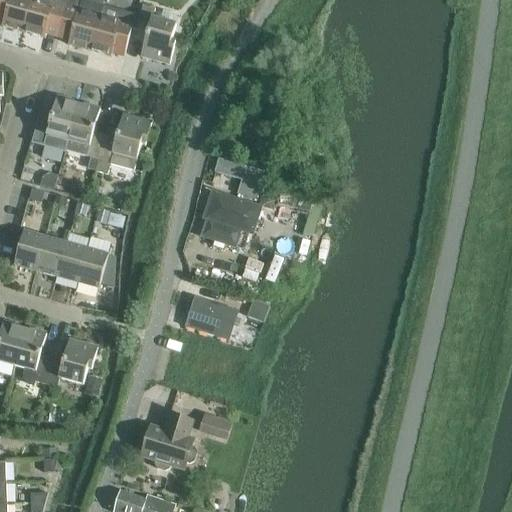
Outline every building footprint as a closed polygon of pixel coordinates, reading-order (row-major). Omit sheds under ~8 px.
[(0,0),(0,9),(8,11),(3,27),(25,33),(34,0),(0,0)] [(62,26),(69,2),(69,0),(34,0),(25,33),(46,39),(51,23),(62,26)] [(86,0),(69,0),(69,2),(62,26),(74,30),(70,46),(91,52),(104,5),(86,0)] [(104,5),(91,52),(112,58),(117,42),(129,45),(137,15),(104,5)] [(171,65),(177,43),(173,42),(177,26),(154,19),(156,10),(144,6),(137,30),(149,34),(142,57),(171,65)] [(66,152),(80,104),(58,98),(52,121),(40,118),(33,143),(66,152)] [(99,161),(106,136),(95,133),(101,110),(80,104),(66,152),(79,155),(82,144),(89,146),(86,157),(99,161)] [(106,136),(99,161),(96,172),(109,176),(112,166),(135,172),(142,145),(147,146),(153,124),(124,116),(118,140),(106,136)] [(293,133),(229,116),(221,140),(287,158),(293,133)] [(218,159),(214,173),(242,182),(238,195),(255,200),(255,198),(263,173),(218,159)] [(43,204),(46,193),(34,189),(31,201),(43,204)] [(264,190),(260,206),(273,210),(278,194),(264,190)] [(207,218),(201,239),(237,250),(243,231),(244,231),(254,234),(262,208),(214,193),(206,218),(207,218)] [(278,195),(276,207),(295,210),(309,214),(303,235),(312,238),(322,205),(299,198),(278,195)] [(37,272),(46,238),(25,232),(16,266),(37,272)] [(58,278),(67,244),(46,238),(37,272),(58,278)] [(67,244),(58,278),(79,284),(88,250),(67,244)] [(88,250),(79,284),(100,290),(101,286),(105,271),(109,256),(88,250)] [(113,273),(105,271),(101,286),(113,289),(113,273)] [(194,300),(185,328),(230,343),(239,314),(240,312),(195,298),(194,300)] [(254,301),(248,318),(264,324),(271,308),(254,301)] [(0,362),(15,367),(26,329),(4,323),(0,338),(0,362)] [(26,329),(15,367),(24,369),(23,373),(23,378),(26,382),(29,384),(33,386),(34,382),(46,386),(53,361),(41,358),(48,335),(26,329)] [(53,361),(46,386),(58,389),(61,380),(84,386),(89,370),(93,371),(99,349),(70,341),(64,364),(53,361)] [(100,393),(103,381),(91,378),(88,389),(100,393)] [(188,439),(193,423),(171,416),(165,432),(152,428),(143,457),(156,462),(155,465),(158,469),(166,472),(170,470),(171,467),(185,471),(187,464),(195,462),(198,454),(192,449),(194,441),(188,439)] [(205,416),(200,432),(227,441),(232,425),(205,416)] [(45,474),(55,473),(58,461),(45,461),(45,474)] [(147,501),(121,493),(115,511),(174,511),(177,505),(148,496),(147,501)] [(32,505),(46,504),(49,494),(31,496),(32,505)]
